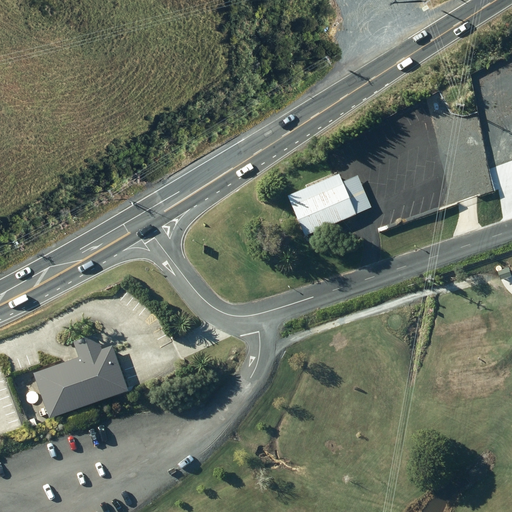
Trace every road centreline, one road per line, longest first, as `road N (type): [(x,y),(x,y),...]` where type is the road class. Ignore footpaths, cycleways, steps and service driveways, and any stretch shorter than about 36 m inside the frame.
road 1 (unclassified): [(511,228),(239,316),(197,293),(145,225)]
road 2 (secondary): [(495,0),(145,225)]
road 3 (secondary): [(145,225),(0,306)]
